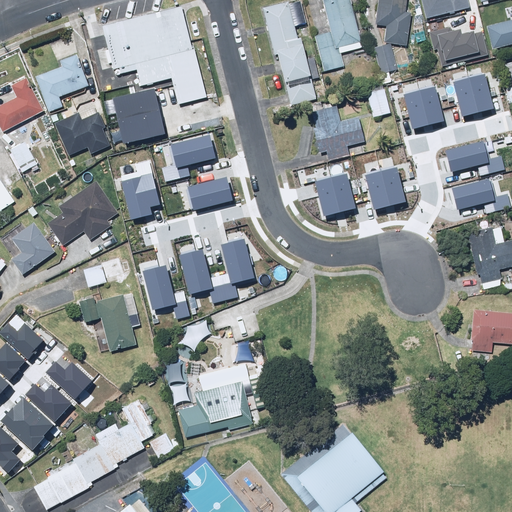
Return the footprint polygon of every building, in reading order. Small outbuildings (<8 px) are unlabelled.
[(289,0),(279,0),(259,6),(290,104),(319,95),(289,0)] [(318,0),(327,33),(313,36),(323,74),(344,68),(340,54),(364,48),(362,39),(358,40),(347,0),(318,0)] [(406,0),(376,0),(373,26),(384,28),(381,43),(405,47),(411,14),(404,13),(406,0)] [(468,11),(465,0),(419,0),(424,21),(468,11)] [(205,95),(180,7),(100,29),(111,70),(131,64),(137,89),(169,80),(175,103),(205,95)] [(511,20),(485,28),(492,51),(511,45),(511,20)] [(443,65),(484,54),(478,29),(458,34),(455,25),(433,31),(443,65)] [(390,46),(373,50),(378,75),(396,71),(390,46)] [(61,69),(35,79),(48,112),(60,107),(57,97),(69,92),(70,93),(86,87),(75,56),(58,62),(61,69)] [(469,78),(478,113),(494,108),(485,74),(469,78)] [(453,83),(462,117),(478,113),(469,78),(453,83)] [(9,87),(15,100),(0,107),(0,129),(2,134),(42,112),(31,91),(30,91),(25,80),(9,87)] [(383,86),(365,90),(372,118),(390,114),(383,86)] [(419,91),(428,125),(444,121),(435,87),(419,91)] [(166,132),(156,88),(115,97),(126,141),(166,132)] [(403,95),(411,129),(428,125),(419,91),(403,95)] [(67,157),(86,149),(90,157),(111,147),(108,140),(93,105),(52,122),(67,157)] [(336,107),(312,113),(316,128),(311,129),(317,153),(325,151),(328,162),(348,157),(346,147),(363,143),(356,117),(339,122),(336,107)] [(506,118),(502,112),(493,118),(489,112),(480,118),(488,130),(506,118)] [(486,129),(478,120),(461,133),(469,143),(486,129)] [(161,169),(165,182),(191,176),(189,166),(216,159),(210,135),(167,145),(172,166),(161,169)] [(446,151),(452,172),(476,166),(479,176),(505,170),(501,155),(488,159),(483,142),(446,151)] [(24,143),(9,151),(21,173),(36,165),(24,143)] [(120,175),(130,219),(152,214),(151,207),(161,205),(150,160),(134,164),(136,171),(120,175)] [(383,170),(392,205),(408,201),(399,166),(383,170)] [(367,175),(375,209),(392,205),(383,170),(367,175)] [(332,178),(341,212),(356,208),(348,174),(332,178)] [(188,187),(194,211),(233,201),(227,177),(188,187)] [(315,182),(324,216),(341,212),(332,178),(315,182)] [(453,189),(458,210),(483,203),(486,214),(511,207),(508,193),(494,196),(490,179),(453,189)] [(0,181),(0,209),(13,201),(0,181)] [(110,226),(106,221),(116,214),(95,182),(58,206),(63,214),(47,224),(61,246),(77,236),(79,239),(84,235),(88,240),(110,226)] [(10,239),(20,254),(10,262),(22,276),(51,252),(33,224),(10,239)] [(511,267),(511,240),(494,244),(490,227),(466,233),(476,275),(477,275),(480,285),(500,280),(498,271),(508,268),(511,267)] [(234,281),(255,277),(246,238),(222,243),(228,272),(220,274),(226,299),(237,297),(234,281)] [(180,253),(190,292),(211,287),(215,302),(226,299),(220,274),(211,276),(204,247),(180,253)] [(99,264),(103,278),(122,272),(118,259),(99,264)] [(143,270),(153,309),(174,304),(177,320),(190,317),(184,291),(174,293),(167,265),(143,270)] [(135,344),(121,296),(93,304),(107,352),(135,344)] [(490,353),(491,343),(511,345),(511,314),(473,311),(469,341),(472,341),(471,351),(490,353)] [(0,330),(0,331),(32,360),(51,339),(27,318),(21,325),(12,317),(0,330)] [(0,370),(12,382),(31,361),(8,340),(1,347),(0,345),(0,370)] [(46,373),(75,399),(91,382),(71,363),(65,370),(57,362),(46,373)] [(202,391),(240,381),(249,378),(244,364),(198,378),(202,391)] [(178,412),(184,440),(250,425),(241,383),(193,394),(197,408),(178,412)] [(26,395),(54,421),(71,403),(51,384),(44,391),(36,384),(26,395)] [(1,420),(33,451),(45,438),(43,436),(53,425),(23,396),(1,420)] [(32,479),(50,511),(160,452),(141,419),(32,479)] [(342,422),(281,473),(313,511),(355,511),(358,510),(353,504),(387,476),(342,422)] [(0,465),(8,473),(20,460),(10,451),(16,444),(0,428),(0,465)]
